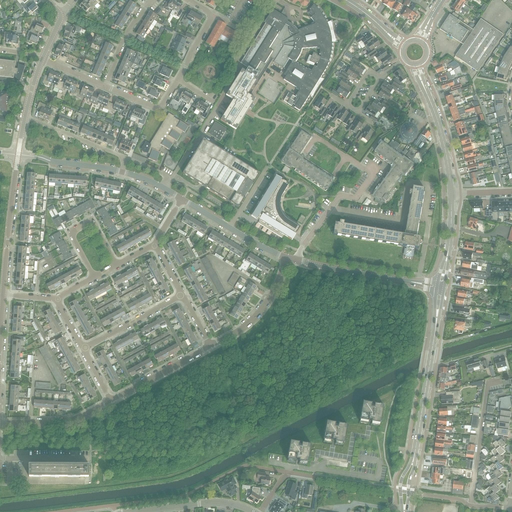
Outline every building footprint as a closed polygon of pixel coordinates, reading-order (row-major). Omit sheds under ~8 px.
[(23,8),(30,3),(28,1),(28,0),(20,0),(22,2),(20,4),(23,8)] [(129,3),(127,6),(134,10),(136,7),(135,6),(136,5),(130,1),(128,0),(126,0),(126,1),(129,3)] [(169,8),(172,10),(177,2),(173,0),(171,0),(169,3),(166,2),(163,8),(168,11),(169,8)] [(389,0),(386,6),(390,8),(391,8),(396,0),(389,0)] [(398,3),(400,0),(398,0),(392,9),(397,12),(402,5),(398,3)] [(456,0),(455,2),(462,7),(466,10),(468,7),(463,5),(465,2),(462,0),(456,0)] [(94,8),(94,7),(89,2),(87,5),(83,1),(79,6),(86,12),(88,9),(91,12),(94,8)] [(172,10),(170,14),(173,15),(174,14),(179,17),(182,11),(180,9),(182,5),(177,2),(172,10)] [(452,8),(459,12),(460,9),(467,14),(469,11),(466,10),(462,7),(455,2),(453,5),(453,4),(451,6),(452,7),(452,8)] [(32,5),(30,3),(23,8),(27,13),(30,11),(32,13),(34,11),(37,15),(40,14),(39,11),(40,11),(37,8),(38,8),(34,3),(32,5)] [(410,10),(407,8),(402,15),(407,19),(416,5),(413,3),(411,5),(413,6),(410,10)] [(376,9),(381,13),(385,8),(380,4),(376,9)] [(250,95),(272,60),(274,61),(273,62),(283,67),(288,59),(292,61),(286,70),(287,70),(284,75),(286,76),(284,80),(296,88),(296,89),(299,91),(295,96),(297,97),(296,98),(289,93),(283,101),(291,106),(293,104),(295,105),(294,107),(299,111),(310,94),(312,95),(321,81),(319,80),(324,71),(325,69),(326,67),(327,65),(328,64),(329,61),(330,61),(330,59),(330,58),(330,57),(331,58),(331,55),(330,55),(331,54),(332,54),(332,51),(331,51),(331,50),(332,50),(332,47),(331,47),(331,46),(332,46),(332,43),(331,43),(331,41),(334,40),(331,24),(328,24),(327,22),(328,22),(326,19),(326,20),(325,19),(326,18),(324,16),(324,17),(323,16),(324,15),(322,13),(321,13),(321,12),(322,12),(320,10),(319,10),(318,9),(319,9),(317,7),(316,7),(315,6),(314,5),(309,9),(310,10),(308,12),(312,16),(310,18),(312,19),(312,20),(313,21),(314,22),(311,24),(312,25),(311,25),(311,24),(309,25),(309,26),(308,26),(308,25),(306,26),(306,27),(305,28),(304,27),(303,27),(303,28),(297,30),(296,29),(294,27),(293,26),(291,25),(282,19),(283,18),(273,11),(240,63),(248,68),(245,71),(242,69),(226,95),(233,100),(231,103),(220,120),(226,124),(227,122),(230,124),(229,126),(234,129),(236,130),(247,112),(255,99),(250,95)] [(416,5),(407,19),(413,22),(415,18),(417,19),(418,17),(417,16),(417,15),(414,13),(416,11),(417,9),(419,10),(420,8),(416,5)] [(122,7),(121,9),(130,14),(131,13),(132,13),(134,10),(127,6),(125,9),(122,7)] [(122,12),(121,15),(128,20),(130,17),(129,16),(130,14),(121,9),(120,11),(122,12)] [(185,15),(181,21),(184,23),(185,22),(190,25),(192,22),(197,13),(191,10),(187,17),(185,15)] [(149,12),(147,16),(154,20),(155,18),(158,19),(159,17),(153,13),(150,11),(149,12)] [(202,17),(197,13),(192,22),(195,24),(193,27),(196,28),(202,17)] [(453,13),(452,15),(463,23),(465,20),(461,18),(453,13)] [(463,45),(473,30),(472,29),(468,26),(452,15),(450,14),(440,29),(451,36),(463,44),(463,45)] [(116,17),(115,18),(124,24),(125,23),(126,23),(128,20),(121,15),(119,18),(116,17)] [(147,16),(144,20),(151,24),(154,20),(147,16)] [(123,26),(124,24),(115,18),(114,21),(116,22),(115,25),(122,30),(124,26),(123,26)] [(473,30),(463,45),(455,56),(478,72),(504,34),(481,19),(473,30)] [(144,20),(142,24),(148,29),(151,24),(144,20)] [(234,42),(239,34),(225,27),(226,25),(219,21),(206,43),(213,47),(221,34),(234,42)] [(29,31),(38,35),(39,32),(41,33),(44,27),(37,24),(35,27),(32,26),(30,31),(29,31)] [(142,24),(139,29),(146,33),(148,29),(142,24)] [(66,28),(65,31),(74,35),(75,31),(79,33),(79,31),(80,31),(82,28),(74,25),(73,28),(68,26),(67,28),(66,28)] [(145,39),(143,38),(146,33),(139,29),(136,33),(138,35),(137,38),(143,42),(145,39)] [(38,35),(29,31),(26,36),(28,37),(26,40),(26,41),(27,42),(28,42),(29,42),(29,41),(36,45),(39,39),(36,37),(38,35)] [(72,38),(74,35),(65,31),(64,34),(63,37),(68,39),(67,42),(74,44),(76,39),(72,38)] [(6,43),(12,44),(13,36),(13,33),(4,32),(3,40),(6,40),(6,43)] [(22,35),(17,34),(17,33),(13,33),(13,36),(12,44),(18,45),(18,42),(21,42),(22,35)] [(365,46),(367,45),(374,40),(369,34),(363,38),(361,36),(356,40),(358,43),(361,40),(365,46)] [(183,45),(186,40),(178,36),(175,41),(174,41),(171,49),(174,50),(175,51),(177,52),(181,53),(184,46),(183,45)] [(368,57),(369,56),(375,52),(373,49),(380,45),(375,39),(374,40),(367,45),(365,46),(364,47),(368,52),(366,54),(368,57)] [(102,45),(101,47),(110,51),(111,49),(112,49),(114,46),(106,42),(104,46),(102,45)] [(58,46),(56,49),(65,53),(66,49),(70,51),(72,46),(65,43),(64,46),(59,44),(58,46)] [(102,50),(101,53),(109,56),(110,53),(109,52),(110,51),(101,47),(100,49),(102,50)] [(64,56),(65,53),(56,49),(55,52),(56,52),(55,55),(59,57),(58,60),(65,62),(67,57),(64,56)] [(127,49),(125,54),(132,57),(136,59),(138,59),(139,57),(137,56),(138,54),(134,52),(127,49)] [(379,62),(380,61),(387,56),(387,55),(383,50),(377,54),(375,52),(369,56),(368,57),(370,60),(371,58),(375,56),(379,62)] [(97,55),(96,57),(106,61),(106,60),(107,60),(109,56),(101,53),(100,56),(97,55)] [(125,54),(123,59),(133,63),(136,59),(125,54)] [(389,54),(387,55),(387,56),(380,61),(384,66),(381,69),(383,71),(388,67),(387,65),(393,60),(389,54)] [(511,64),(511,60),(504,56),(502,61),(500,61),(511,66),(511,64)] [(98,61),(97,63),(105,67),(106,63),(105,63),(106,61),(96,57),(95,59),(98,61)] [(356,63),(352,68),(352,69),(359,73),(361,74),(365,68),(358,64),(360,62),(353,57),(350,60),(352,61),(353,61),(356,63)] [(0,78),(6,80),(6,77),(13,78),(16,78),(16,81),(20,81),(25,66),(18,64),(17,69),(14,68),(15,62),(0,59),(0,78)] [(123,59),(121,64),(130,68),(130,66),(132,67),(133,63),(123,59)] [(439,66),(435,68),(438,73),(447,69),(445,64),(444,60),(441,62),(438,64),(439,66)] [(509,71),(511,66),(500,61),(498,67),(509,71)] [(93,65),(92,68),(101,72),(102,70),(103,70),(105,67),(97,63),(95,67),(93,65)] [(169,78),(172,71),(165,68),(167,65),(161,63),(160,65),(163,66),(160,74),(169,78)] [(121,64),(119,69),(129,73),(131,68),(130,68),(121,64)] [(343,71),(341,74),(347,78),(349,75),(355,79),(359,73),(352,69),(352,68),(350,67),(346,73),(343,71)] [(508,76),(509,71),(498,67),(499,67),(498,73),(508,76)] [(101,73),(101,72),(92,68),(91,70),(94,71),(92,74),(100,78),(102,74),(101,73)] [(119,69),(117,74),(124,77),(127,78),(129,73),(119,69)] [(400,70),(394,74),(396,77),(394,78),(394,81),(398,84),(406,78),(403,75),(404,74),(402,72),(401,72),(400,70)] [(49,82),(52,83),(56,73),(51,71),(48,77),(45,76),(42,83),(47,85),(49,82)] [(339,85),(340,86),(341,86),(348,90),(352,84),(345,80),(347,78),(341,74),(339,73),(339,72),(337,75),(336,77),(342,81),(339,85)] [(450,72),(439,76),(440,82),(447,80),(447,81),(454,78),(453,75),(451,76),(450,72)] [(54,87),(59,89),(62,83),(59,82),(61,76),(56,73),(52,83),(55,84),(54,87)] [(508,76),(498,73),(496,78),(504,80),(506,81),(508,76)] [(117,74),(115,79),(119,81),(117,84),(123,86),(127,78),(124,77),(117,74)] [(163,89),(166,83),(162,82),(163,79),(154,75),(152,80),(155,82),(153,84),(163,89)] [(65,89),(68,90),(72,80),(67,78),(64,84),(62,83),(59,89),(64,92),(65,89)] [(273,101),(282,85),(270,78),(266,84),(265,83),(264,86),(262,85),(257,92),(273,101)] [(456,79),(441,84),(443,89),(444,89),(445,89),(446,88),(447,88),(451,86),(452,90),(461,87),(460,83),(458,84),(456,79)] [(70,94),(75,96),(78,90),(75,89),(78,83),(72,80),(68,90),(71,91),(70,94)] [(394,81),(392,84),(398,88),(401,90),(403,88),(404,87),(400,85),(398,84),(394,81)] [(380,88),(382,89),(389,94),(393,88),(396,90),(398,88),(392,84),(391,86),(384,82),(380,88)] [(157,99),(160,94),(155,92),(157,89),(146,84),(144,90),(149,92),(147,94),(149,95),(154,97),(157,99)] [(82,96),(85,97),(89,87),(84,85),(81,91),(78,90),(75,96),(81,99),(82,96)] [(349,91),(348,90),(341,86),(340,86),(337,91),(333,89),(331,92),(337,96),(339,93),(345,98),(349,91)] [(87,101),(92,103),(94,97),(92,96),(94,90),(89,87),(85,97),(88,98),(87,101)] [(384,99),(383,102),(389,106),(390,103),(387,101),(391,95),(389,94),(382,89),(378,95),(384,99)] [(0,110),(6,112),(9,92),(0,90),(0,110)] [(180,100),(183,102),(189,93),(184,90),(181,95),(178,93),(174,100),(178,103),(180,100)] [(446,97),(448,103),(457,100),(457,98),(456,97),(454,98),(453,95),(459,93),(457,90),(449,92),(450,96),(446,97)] [(98,103),(101,104),(105,95),(100,92),(97,99),(94,97),(92,103),(97,106),(98,103)] [(194,96),(189,93),(183,102),(187,104),(182,112),(185,114),(189,108),(189,109),(193,102),(191,101),(194,96)] [(103,108),(108,110),(111,104),(108,103),(111,97),(105,95),(101,104),(104,106),(103,108)] [(319,114),(322,116),(326,110),(323,108),(325,106),(324,105),(326,101),(320,97),(314,106),(321,111),(319,114)] [(115,110),(118,111),(122,102),(116,99),(114,106),(111,104),(108,110),(114,113),(115,110)] [(460,99),(457,100),(448,103),(450,109),(457,107),(456,104),(461,102),(460,99)] [(196,109),(199,111),(204,103),(199,100),(197,104),(194,103),(190,110),(194,112),(196,109)] [(375,100),(371,106),(378,111),(379,112),(383,106),(387,108),(389,106),(383,102),(381,104),(375,100)] [(38,116),(43,118),(47,109),(44,107),(45,105),(39,102),(37,108),(40,110),(38,116)] [(127,104),(122,102),(118,111),(121,113),(120,115),(125,117),(127,111),(125,110),(127,104)] [(209,106),(204,103),(199,111),(202,113),(201,116),(205,118),(209,112),(206,110),(209,106)] [(327,114),(333,118),(335,114),(336,114),(339,109),(332,105),(328,112),(326,110),(322,116),(325,118),(327,114)] [(374,117),(378,111),(371,106),(369,105),(365,111),(371,115),(370,118),(376,122),(377,119),(374,117)] [(50,110),(47,109),(43,118),(49,121),(51,114),(54,116),(57,109),(51,107),(50,110)] [(131,116),(136,119),(140,109),(135,107),(133,112),(130,111),(127,117),(130,118),(131,116)] [(450,109),(452,115),(464,111),(464,108),(458,110),(457,107),(450,109)] [(146,111),(140,109),(136,119),(140,120),(139,123),(143,125),(146,118),(144,117),(146,111)] [(337,118),(342,122),(348,113),(342,109),(338,116),(336,114),(335,114),(333,118),(331,120),(334,122),(337,118)] [(464,111),(452,115),(454,121),(461,119),(459,115),(462,114),(465,113),(464,111)] [(148,154),(148,153),(150,154),(148,159),(156,162),(160,152),(158,151),(159,148),(158,148),(159,145),(160,146),(161,145),(169,150),(173,143),(172,143),(174,140),(177,141),(181,135),(180,134),(182,131),(184,132),(188,126),(172,116),(172,115),(169,113),(150,144),(146,142),(141,149),(142,151),(148,154)] [(349,131),(350,130),(350,129),(353,125),(352,125),(350,124),(354,117),(348,113),(342,122),(348,126),(346,129),(349,131)] [(57,124),(62,126),(66,116),(59,114),(58,117),(59,118),(57,124)] [(377,117),(384,127),(387,125),(381,115),(377,117)] [(71,118),(66,116),(62,126),(67,128),(70,121),(71,118)] [(469,122),(469,120),(455,124),(457,130),(465,127),(468,126),(467,123),(469,122)] [(75,123),(72,130),(77,132),(80,125),(76,124),(77,122),(75,121),(75,123)] [(354,137),(356,139),(360,133),(358,131),(362,125),(356,121),(352,125),(353,125),(350,129),(350,130),(356,133),(354,137)] [(226,129),(215,122),(208,133),(219,140),(222,136),(225,138),(227,133),(225,132),(226,129)] [(87,124),(86,127),(83,126),(80,133),(84,135),(84,134),(86,135),(90,125),(87,124)] [(87,136),(91,138),(94,130),(91,129),(92,126),(90,125),(86,135),(87,135),(87,136)] [(402,142),(403,143),(405,143),(406,143),(407,143),(409,143),(410,142),(411,141),(412,141),(413,139),(413,138),(414,137),(414,136),(414,134),(413,133),(413,132),(412,131),(412,130),(411,129),(409,128),(408,128),(407,127),(406,127),(404,127),(403,128),(402,128),(401,129),(400,130),(399,131),(398,132),(398,134),(398,135),(398,136),(398,137),(399,139),(399,140),(400,141),(401,142),(402,142)] [(466,130),(465,127),(457,130),(459,136),(472,131),(472,129),(466,130)] [(95,138),(96,139),(100,129),(98,128),(97,131),(94,130),(91,138),(94,139),(95,138)] [(363,134),(360,133),(356,139),(359,140),(361,137),(367,141),(373,132),(367,128),(363,134)] [(97,141),(101,142),(104,134),(101,133),(102,130),(100,129),(96,139),(98,140),(97,141)] [(425,130),(419,138),(424,141),(430,134),(425,130)] [(281,162),(288,166),(290,168),(291,166),(295,168),(294,170),(326,191),(335,178),(303,157),(299,155),(310,137),(301,131),(281,162)] [(105,143),(107,143),(111,134),(109,133),(107,135),(104,134),(101,142),(105,144),(105,143)] [(470,139),(474,138),(473,133),(468,134),(469,136),(461,139),(462,141),(461,141),(462,144),(463,145),(471,142),(470,139)] [(113,134),(111,134),(107,143),(108,144),(108,145),(112,146),(115,139),(112,137),(113,134)] [(119,149),(123,151),(127,141),(125,140),(124,139),(125,137),(121,135),(118,141),(121,142),(118,149),(119,149)] [(511,140),(511,135),(503,138),(504,143),(511,140)] [(130,142),(127,141),(123,151),(128,153),(129,153),(133,144),(135,145),(138,139),(135,137),(134,140),(132,139),(131,142),(130,142)] [(239,207),(259,173),(203,139),(183,173),(239,207)] [(394,166),(393,168),(403,176),(412,164),(403,157),(402,158),(381,143),(375,151),(394,166)] [(412,160),(417,164),(424,156),(418,152),(412,160)] [(475,160),(481,158),(480,156),(466,160),(467,165),(476,163),(475,160)] [(477,167),(484,165),(483,162),(468,166),(469,172),(477,170),(477,167)] [(285,166),(282,171),(287,174),(290,169),(285,166)] [(403,176),(393,168),(372,196),(380,202),(382,203),(384,200),(386,202),(389,197),(387,196),(402,175),(403,176)] [(478,178),(486,176),(478,178),(478,175),(482,174),(482,171),(470,174),(471,180),(478,178)] [(473,185),(480,184),(479,181),(483,180),(483,179),(486,179),(486,176),(478,178),(471,180),(473,185)] [(275,177),(252,215),(259,220),(260,221),(259,223),(281,237),(282,237),(284,235),(291,240),(292,238),(295,234),(296,233),(300,227),(299,226),(290,221),(287,219),(285,217),(283,215),(281,212),(280,209),(280,206),(280,203),(280,199),(281,196),(283,194),(288,185),(289,184),(283,180),(282,181),(275,177)] [(121,184),(115,182),(113,190),(113,193),(119,194),(120,192),(121,184)] [(335,223),(333,234),(404,246),(403,257),(413,259),(414,248),(415,248),(418,249),(420,237),(415,236),(418,221),(419,221),(424,188),(413,186),(412,190),(409,190),(409,194),(411,194),(407,219),(408,219),(405,235),(403,234),(403,235),(401,234),(402,226),(348,217),(347,225),(343,225),(343,222),(339,221),(339,224),(335,223)] [(127,194),(133,197),(137,190),(131,187),(127,194)] [(133,197),(138,201),(142,194),(137,190),(133,197)] [(138,201),(143,204),(148,197),(142,194),(138,201)] [(143,204),(149,207),(153,200),(148,197),(143,204)] [(90,200),(84,203),(87,210),(90,208),(91,210),(95,208),(90,200)] [(149,207),(154,210),(158,203),(153,200),(149,207)] [(84,203),(78,207),(82,214),(86,213),(85,211),(87,210),(84,203)] [(164,207),(158,203),(154,210),(160,214),(164,207)] [(78,207),(72,210),(75,216),(78,215),(79,216),(82,214),(78,207)] [(101,217),(108,213),(104,207),(96,211),(98,215),(100,214),(101,217)] [(72,210),(66,213),(70,221),(73,219),(73,218),(75,216),(72,210)] [(66,213),(60,217),(63,223),(66,221),(66,223),(70,221),(66,213)] [(101,220),(103,224),(111,219),(108,213),(101,217),(103,219),(101,220)] [(181,221),(187,224),(191,217),(185,214),(181,221)] [(301,215),(297,221),(302,224),(306,218),(301,215)] [(61,226),(60,224),(63,223),(60,217),(53,220),(57,228),(61,226)] [(187,224),(192,228),(196,221),(191,217),(187,224)] [(483,221),(470,218),(469,224),(468,227),(475,229),(478,230),(479,227),(476,226),(477,223),(482,225),(483,221)] [(105,227),(107,226),(108,229),(114,225),(111,219),(103,224),(105,227)] [(192,228),(197,231),(202,224),(196,221),(192,228)] [(207,227),(202,224),(197,231),(203,234),(207,227)] [(118,232),(114,225),(108,229),(110,232),(108,232),(110,236),(118,232)] [(148,229),(143,232),(146,238),(152,235),(148,229)] [(210,230),(206,235),(208,237),(214,241),(218,234),(212,231),(210,230)] [(52,235),(55,242),(61,238),(60,236),(61,235),(59,231),(52,235)] [(143,232),(137,235),(141,241),(146,238),(143,232)] [(214,241),(219,244),(223,237),(218,234),(214,241)] [(137,235),(132,238),(136,244),(141,241),(137,235)] [(219,244),(224,247),(228,240),(223,237),(219,244)] [(55,242),(58,248),(66,244),(64,240),(63,241),(61,238),(55,242)] [(132,238),(127,241),(130,247),(136,244),(132,238)] [(224,247),(230,250),(234,244),(228,240),(224,247)] [(127,241),(121,243),(125,250),(130,247),(127,241)] [(167,244),(170,250),(176,246),(173,241),(167,244)] [(474,243),(466,242),(465,249),(473,250),(474,246),(479,247),(480,244),(474,243)] [(119,253),(125,250),(121,243),(116,246),(119,253)] [(58,248),(62,254),(68,251),(66,248),(68,247),(66,244),(58,248)] [(230,250),(235,254),(239,247),(234,244),(230,250)] [(170,250),(173,255),(179,252),(176,246),(170,250)] [(245,250),(239,247),(235,254),(241,257),(245,250)] [(71,252),(69,253),(68,251),(62,254),(65,260),(73,256),(71,252)] [(173,255),(176,261),(182,257),(179,252),(173,255)] [(246,260),(251,264),(256,257),(250,254),(246,260)] [(185,263),(182,257),(176,261),(179,266),(185,263)] [(251,264),(257,267),(261,260),(256,257),(251,264)] [(145,262),(148,267),(155,264),(152,258),(149,260),(146,261),(145,262)] [(257,267),(262,270),(266,263),(261,260),(257,267)] [(272,267),(266,263),(262,270),(268,274),(272,267)] [(148,267),(151,273),(158,269),(155,264),(148,267)] [(79,267),(73,270),(77,276),(82,273),(79,267)] [(184,271),(187,276),(193,273),(190,267),(184,271)] [(135,268),(129,271),(133,277),(138,274),(135,268)] [(151,273),(154,278),(161,275),(158,269),(151,273)] [(462,269),(460,275),(473,277),(474,274),(478,275),(477,278),(489,280),(490,274),(479,272),(475,272),(462,269)] [(73,270),(68,273),(71,279),(77,276),(73,270)] [(129,271),(124,274),(127,280),(133,277),(129,271)] [(68,273),(62,276),(66,282),(71,279),(68,273)] [(187,276),(190,281),(196,278),(193,273),(187,276)] [(124,274),(119,276),(122,283),(127,280),(124,274)] [(154,278),(157,283),(163,280),(161,275),(154,278)] [(62,276),(57,279),(61,285),(66,282),(62,276)] [(119,276),(113,279),(117,286),(118,288),(124,286),(122,283),(119,276)] [(190,281),(192,287),(199,283),(196,278),(190,281)] [(462,279),(461,286),(469,287),(472,288),(473,282),(480,283),(479,284),(483,285),(484,280),(480,280),(473,278),(473,280),(462,279)] [(57,279),(52,281),(55,288),(61,285),(57,279)] [(157,283),(160,289),(166,285),(163,280),(157,283)] [(50,291),(55,288),(52,281),(46,284),(50,291)] [(108,282),(102,285),(106,292),(111,289),(108,282)] [(250,282),(246,288),(253,292),(257,286),(250,282)] [(192,287),(195,292),(202,289),(199,283),(192,287)] [(102,285),(97,288),(100,295),(106,292),(102,285)] [(169,291),(166,285),(160,289),(163,294),(169,291)] [(97,288),(92,291),(95,298),(100,295),(97,288)] [(246,288),(243,293),(250,297),(253,292),(246,288)] [(195,292),(198,297),(205,294),(202,289),(195,292)] [(89,301),(95,298),(92,291),(86,294),(89,301)] [(243,293),(240,299),(247,303),(250,297),(243,293)] [(149,294),(143,297),(147,303),(153,300),(149,294)] [(208,300),(205,294),(198,297),(201,303),(208,300)] [(143,297),(138,300),(142,306),(147,303),(143,297)] [(240,299),(237,304),(243,308),(247,303),(240,299)] [(69,304),(72,309),(78,306),(75,300),(69,304)] [(138,300),(133,303),(136,309),(142,306),(138,300)] [(131,312),(136,309),(133,303),(127,306),(131,312)] [(237,304),(233,309),(240,313),(243,308),(237,304)] [(72,309),(75,314),(81,311),(78,306),(72,309)] [(203,309),(206,315),(212,311),(209,306),(203,309)] [(456,306),(455,312),(458,312),(458,313),(466,315),(465,316),(467,317),(469,317),(470,307),(462,306),(462,307),(456,306)] [(43,313),(46,319),(52,315),(49,309),(43,313)] [(122,309),(116,312),(120,318),(125,315),(122,309)] [(173,312),(176,318),(182,314),(179,309),(173,312)] [(237,319),(240,313),(233,309),(230,315),(237,319)] [(75,314),(78,320),(84,316),(81,311),(75,314)] [(206,315),(208,320),(215,317),(212,311),(206,315)] [(116,312),(111,314),(115,321),(120,318),(116,312)] [(111,314),(106,317),(109,324),(115,321),(111,314)] [(176,318),(179,323),(185,319),(182,314),(176,318)] [(46,319),(49,324),(55,320),(52,315),(46,319)] [(78,320),(81,325),(87,322),(84,316),(78,320)] [(104,327),(109,324),(106,317),(100,320),(104,327)] [(208,320),(211,325),(218,322),(215,317),(208,320)] [(162,318),(157,321),(160,327),(166,324),(162,318)] [(179,323),(181,328),(188,325),(185,319),(179,323)] [(49,324),(52,329),(58,326),(55,320),(49,324)] [(157,321),(151,324),(155,330),(160,327),(157,321)] [(469,327),(470,322),(464,321),(464,324),(456,322),(455,329),(459,330),(458,333),(462,334),(463,331),(464,331),(464,327),(469,327)] [(81,325),(84,330),(90,327),(87,322),(81,325)] [(221,328),(218,322),(211,325),(214,331),(221,328)] [(151,324),(146,327),(149,333),(155,330),(151,324)] [(181,328),(184,333),(191,330),(188,325),(181,328)] [(55,335),(61,331),(58,326),(52,329),(55,335)] [(87,336),(93,332),(90,327),(84,330),(87,336)] [(144,336),(149,333),(146,327),(140,330),(144,336)] [(184,333),(187,339),(194,335),(191,330),(184,333)] [(135,333),(130,336),(133,342),(139,339),(135,333)] [(197,341),(194,335),(187,339),(190,344),(197,341)] [(13,340),(12,346),(21,347),(21,341),(23,341),(23,340),(24,337),(14,336),(14,340),(13,340)] [(130,336),(124,338),(128,345),(133,342),(130,336)] [(62,337),(53,342),(56,348),(59,346),(65,343),(62,337)] [(124,338),(119,341),(122,348),(128,345),(124,338)] [(117,351),(122,348),(119,341),(113,344),(117,351)] [(59,346),(62,352),(68,348),(65,343),(59,346)] [(176,344),(171,347),(174,353),(180,350),(176,344)] [(171,347),(165,350),(169,356),(174,353),(171,347)] [(62,352),(65,357),(71,354),(68,348),(62,352)] [(97,354),(100,359),(106,356),(103,350),(97,354)] [(165,350),(160,353),(164,359),(169,356),(165,350)] [(158,362),(164,359),(160,353),(155,356),(158,362)] [(65,357),(68,362),(74,359),(71,354),(65,357)] [(100,359),(102,365),(109,361),(106,356),(100,359)] [(498,369),(498,371),(499,371),(503,370),(503,369),(502,367),(507,366),(505,357),(495,360),(497,369),(498,369)] [(68,362),(70,368),(77,364),(74,359),(68,362)] [(149,359),(144,362),(147,368),(153,365),(149,359)] [(479,359),(466,362),(468,369),(467,370),(468,372),(469,372),(473,371),(473,370),(473,368),(481,366),(481,365),(483,365),(484,369),(489,368),(486,361),(482,362),(480,363),(479,359)] [(102,365),(105,370),(112,366),(109,361),(102,365)] [(144,362),(138,365),(142,371),(147,368),(144,362)] [(442,367),(440,367),(439,372),(447,374),(447,373),(447,371),(448,371),(456,369),(455,366),(455,363),(450,364),(450,367),(447,368),(445,368),(445,367),(442,366),(442,367)] [(80,370),(77,364),(70,368),(74,373),(80,370)] [(138,365),(133,367),(137,374),(142,371),(138,365)] [(105,370),(108,375),(115,372),(112,366),(105,370)] [(131,377),(137,374),(133,367),(128,370),(131,377)] [(108,375),(111,381),(118,377),(115,372),(108,375)] [(84,374),(78,378),(81,383),(87,380),(84,374)] [(121,383),(118,377),(111,381),(114,386),(121,383)] [(81,383),(84,388),(90,385),(87,380),(81,383)] [(84,388),(87,394),(93,390),(90,385),(84,388)] [(96,396),(93,390),(87,394),(90,399),(96,396)] [(442,396),(442,404),(459,403),(459,397),(460,396),(460,391),(446,392),(446,396),(442,396)] [(511,400),(511,396),(499,398),(509,408),(510,407),(511,408),(511,400)] [(497,411),(501,411),(511,412),(508,409),(509,408),(499,398),(497,411)] [(359,419),(372,421),(380,423),(383,405),(374,403),(373,407),(371,407),(372,403),(362,401),(359,419)] [(448,415),(447,411),(453,411),(453,410),(456,409),(456,407),(447,407),(447,408),(439,409),(440,415),(448,415)] [(323,439),(344,442),(347,424),(338,423),(337,427),(335,426),(335,422),(326,421),(323,439)] [(502,448),(506,444),(504,441),(504,442),(502,440),(503,440),(503,437),(493,435),(493,438),(495,441),(492,443),(495,446),(494,447),(495,448),(497,450),(500,447),(502,448)] [(287,458),(308,462),(309,456),(311,444),(302,442),(301,446),(299,446),(299,442),(290,440),(287,458)] [(436,440),(435,446),(443,447),(445,448),(445,449),(450,449),(451,445),(451,442),(448,442),(436,440)] [(493,454),(494,456),(495,457),(499,454),(501,456),(505,452),(503,449),(502,448),(500,447),(497,450),(495,448),(491,451),(494,454),(493,454)] [(499,463),(500,463),(504,460),(502,456),(501,457),(501,456),(499,454),(495,457),(494,456),(490,459),(493,461),(492,462),(493,463),(494,465),(498,462),(499,463)] [(498,471),(499,471),(503,467),(501,464),(500,464),(500,463),(499,463),(498,462),(494,465),(493,463),(489,466),(491,469),(492,471),(493,472),(497,469),(498,471)] [(89,477),(89,466),(29,466),(29,464),(29,477),(89,477)] [(499,472),(499,471),(498,471),(497,469),(493,472),(492,471),(488,474),(490,477),(491,478),(492,480),(496,477),(497,478),(498,478),(502,475),(500,472),(499,472)] [(261,479),(261,484),(269,485),(270,478),(265,477),(266,473),(258,472),(257,478),(261,479)] [(439,481),(440,474),(432,473),(431,479),(433,479),(432,483),(439,484),(439,483),(443,484),(443,481),(439,481)] [(498,480),(498,478),(497,478),(496,477),(492,480),(491,478),(487,481),(489,484),(490,486),(491,487),(495,484),(496,486),(501,482),(499,479),(498,480)] [(230,495),(236,492),(232,485),(235,483),(232,478),(218,485),(221,491),(226,488),(230,495)] [(462,495),(464,482),(454,481),(453,494),(462,495)] [(296,484),(289,482),(285,494),(292,496),(291,499),(295,500),(297,493),(294,492),(296,484)] [(497,487),(496,486),(495,484),(491,487),(490,486),(486,489),(488,492),(489,493),(490,495),(494,492),(495,494),(500,490),(498,487),(497,487)] [(301,498),(307,499),(307,495),(311,496),(313,486),(306,485),(305,492),(302,492),(301,498)] [(258,496),(260,488),(253,487),(252,492),(248,498),(252,501),(252,500),(257,503),(260,497),(258,496)] [(489,493),(485,496),(487,499),(487,500),(489,503),(490,502),(492,504),(498,505),(499,501),(497,499),(499,497),(497,494),(496,495),(495,494),(494,492),(490,495),(489,493)] [(269,510),(270,511),(278,511),(281,508),(283,509),(286,505),(279,500),(278,503),(276,501),(272,508),(271,507),(269,510)]
